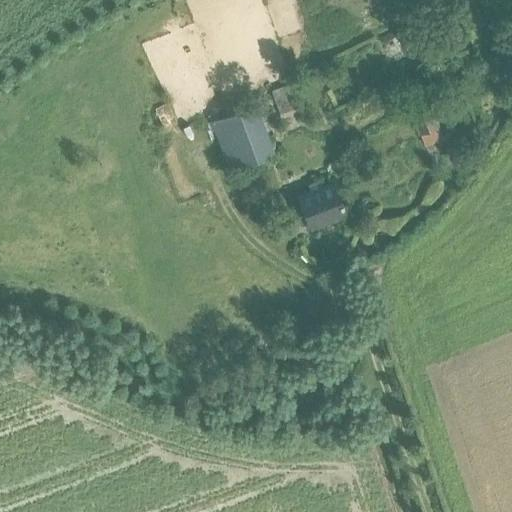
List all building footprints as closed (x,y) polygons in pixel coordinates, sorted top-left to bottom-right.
[(472,0),(470,0),(455,8),(473,42),(490,33),(472,0)] [(447,12),(434,19),(452,54),(465,46),(447,12)] [(426,42),(419,25),(418,23),(400,32),(410,52),(427,45),(426,42)] [(290,82),(271,89),(281,117),(300,110),(290,82)] [(415,109),(409,111),(425,145),(445,137),(433,102),(430,103),(425,89),(410,95),(415,109)] [(219,110),(208,114),(210,122),(213,121),(230,169),(275,153),(257,102),(221,115),(219,110)] [(298,196),(289,200),(298,224),(307,221),(310,228),(347,214),(334,179),(318,185),(317,180),(309,183),(310,188),(297,193),(298,196)]
